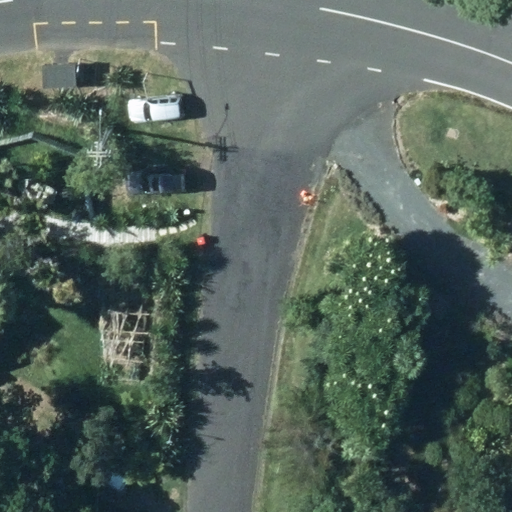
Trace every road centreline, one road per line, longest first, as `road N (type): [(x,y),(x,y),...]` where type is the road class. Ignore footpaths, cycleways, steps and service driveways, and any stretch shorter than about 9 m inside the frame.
road 1 (residential): [(230,511),(259,223),(295,0)]
road 2 (tertiary): [(298,0),(415,27),(511,64)]
